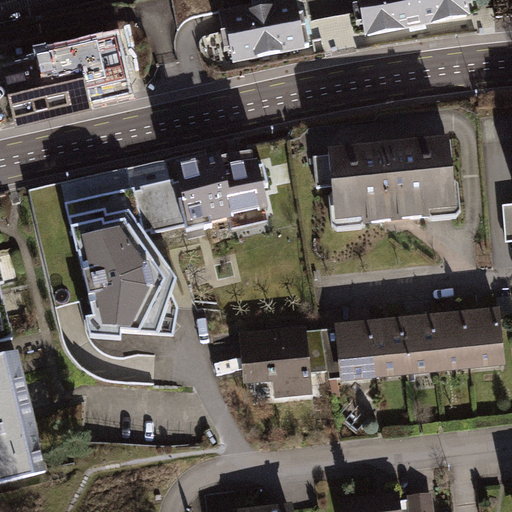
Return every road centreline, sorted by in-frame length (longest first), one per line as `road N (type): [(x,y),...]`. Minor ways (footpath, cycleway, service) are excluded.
road 1 (primary): [(0,164),(309,94),(511,64)]
road 2 (residential): [(511,439),(239,467),(192,486),(177,511)]
road 3 (residential): [(511,284),(325,301)]
